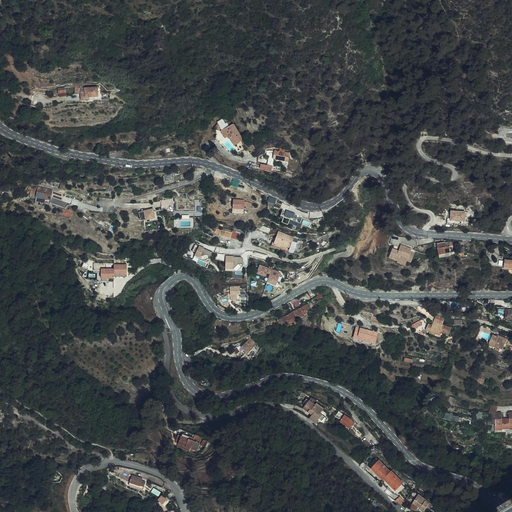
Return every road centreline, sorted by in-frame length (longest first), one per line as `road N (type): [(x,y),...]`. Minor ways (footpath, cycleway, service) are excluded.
road 1 (tertiary): [(0,126),(113,161),(200,162),(314,207),(369,170),(387,185),(410,230),(511,240)]
road 2 (tertiary): [(169,319),(182,375),(198,394),(224,398),(284,376),(329,385),(362,404),(412,458),(471,482),(505,511)]
road 3 (tertiary): [(511,295),(372,295),(323,280),(233,318),(210,307),(183,275),(162,290),(169,319)]
road 4 (unclassified): [(398,511),(283,408),(251,405),(210,419),(176,403),(162,327),(169,319)]
road 5 (unclassified): [(74,511),(78,478),(106,461),(171,483),(184,511)]
road 6 (unknown): [(245,245),(292,259),(345,245),(329,282)]
road 7 (unknown): [(511,336),(386,296)]
road 8 (track): [(106,461),(0,402)]
road 9 (unknown): [(217,169),(102,201)]
